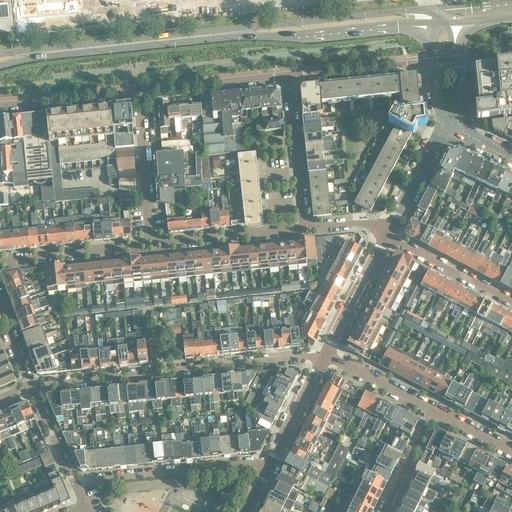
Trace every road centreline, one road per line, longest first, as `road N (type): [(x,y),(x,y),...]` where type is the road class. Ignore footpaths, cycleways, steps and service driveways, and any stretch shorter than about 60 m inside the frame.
road 1 (residential): [(31,387),(323,354)]
road 2 (secondary): [(275,28),(26,54)]
road 3 (residential): [(76,481),(269,457)]
road 4 (secondary): [(441,10),(275,28)]
road 5 (residential): [(304,229),(164,244),(149,235)]
road 6 (residential): [(304,229),(289,74)]
road 7 (secondary): [(275,28),(334,33),(430,24)]
road 8 (residential): [(0,260),(136,247),(149,235)]
road 9 (residential): [(137,91),(289,74)]
road 10 (residential): [(289,74),(406,62),(435,72)]
road 11 (residential): [(149,235),(137,91)]
road 12 (residential): [(386,235),(511,300)]
road 13 (residential): [(0,105),(137,91)]
road 14 (tertiary): [(323,354),(386,235)]
road 15 (tertiary): [(386,235),(455,125)]
road 16 (residential): [(434,410),(323,354)]
